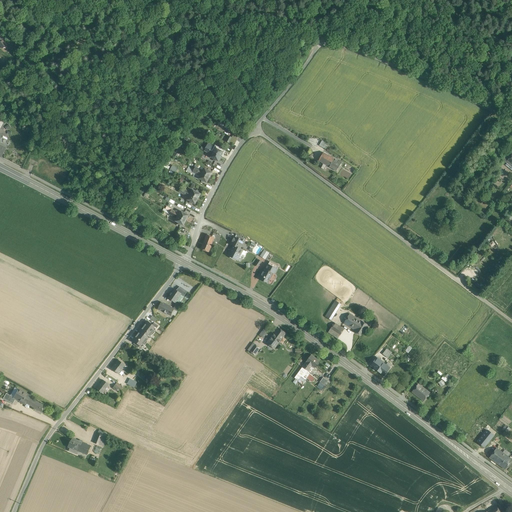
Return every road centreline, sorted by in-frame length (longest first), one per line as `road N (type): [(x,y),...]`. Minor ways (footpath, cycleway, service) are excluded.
road 1 (primary): [(507,487),(304,333),(184,262)]
road 2 (track): [(511,319),(254,126)]
road 3 (unclassified): [(184,262),(50,433),(13,511)]
road 4 (track): [(187,257),(223,170),(318,44)]
road 5 (primary): [(184,262),(0,166)]
road 6 (track): [(326,35),(511,119)]
